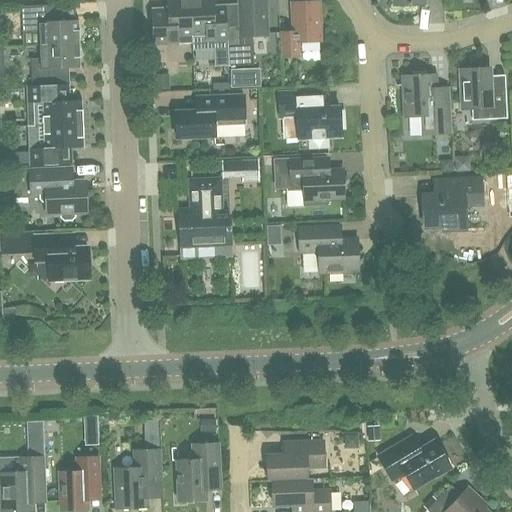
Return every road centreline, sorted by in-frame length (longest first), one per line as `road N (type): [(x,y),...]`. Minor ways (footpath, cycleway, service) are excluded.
road 1 (residential): [(137,369),(122,0)]
road 2 (secondary): [(137,369),(394,357),(457,345)]
road 3 (residential): [(391,238),(373,185),(372,39)]
road 4 (residential): [(372,39),(448,41),(511,24)]
road 5 (secondary): [(0,375),(137,369)]
road 6 (residential): [(511,454),(457,345)]
